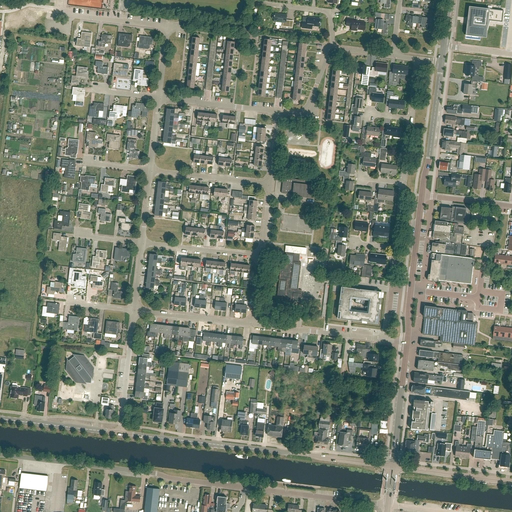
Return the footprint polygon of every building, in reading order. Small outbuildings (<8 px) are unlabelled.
[(390,8),(390,0),(380,0),(380,3),(386,4),(386,8),(390,8)] [(469,7),(466,35),(486,38),(488,21),(502,22),(504,11),(469,7)] [(286,21),(287,15),(275,14),(275,16),(274,15),(274,17),(275,17),(274,22),(283,23),(283,27),(289,27),(290,21),(286,21)] [(417,24),(418,17),(413,16),(413,18),(406,16),(405,21),(408,22),(407,26),(413,27),(413,23),(417,24)] [(320,22),(320,19),(308,17),(307,22),(303,22),(302,28),(312,29),(312,26),(319,27),(320,23),(320,22)] [(418,17),(417,24),(422,25),(421,28),(427,28),(427,25),(427,24),(430,24),(431,19),(424,19),(424,18),(418,17)] [(365,30),(366,23),(356,22),(356,20),(347,19),(346,25),(352,26),(351,30),(357,31),(357,29),(365,30)] [(387,34),(387,24),(384,24),(384,20),(378,20),(377,29),(383,30),(382,34),(387,34)] [(90,48),(92,34),(82,32),(81,36),(81,39),(77,39),(77,47),(90,48)] [(131,43),(132,36),(122,34),(121,41),(119,41),(118,46),(125,47),(125,42),(131,43)] [(111,44),(112,36),(102,35),(101,42),(98,41),(98,47),(105,47),(105,43),(111,44)] [(152,45),(153,38),(140,36),(139,48),(146,49),(146,45),(152,45)] [(108,75),(108,67),(102,67),(103,62),(96,61),(95,67),(98,67),(98,70),(97,70),(98,71),(97,74),(108,75)] [(481,66),(481,62),(472,61),(472,66),(467,66),(466,76),(474,77),(475,66),(481,66)] [(129,65),(114,63),(113,75),(127,77),(129,65)] [(370,72),(369,73),(369,77),(375,77),(375,76),(378,76),(378,71),(386,72),(387,64),(376,63),(376,68),(372,68),(372,72),(370,72)] [(369,79),(369,77),(369,73),(366,73),(367,66),(360,65),(359,74),(363,74),(361,85),(368,86),(369,79)] [(407,75),(408,67),(394,65),(393,72),(390,72),(389,78),(388,85),(396,86),(396,82),(393,81),(394,73),(407,75)] [(71,84),(79,85),(79,81),(82,82),(82,83),(86,83),(87,83),(87,82),(88,75),(87,75),(88,68),(77,67),(76,76),(72,76),(71,84)] [(147,87),(148,79),(142,78),(143,71),(135,69),(133,81),(137,82),(138,82),(137,85),(147,87)] [(477,89),(477,82),(472,81),(471,85),(464,84),(463,94),(471,95),(472,88),(477,89)] [(73,95),(72,101),(76,102),(75,105),(83,106),(85,92),(82,92),(82,91),(81,91),(78,91),(78,88),(73,87),(72,95),(73,95)] [(383,103),(384,95),(376,94),(377,90),(370,89),(369,96),(372,97),(372,101),(383,103)] [(351,112),(358,113),(359,109),(362,109),(363,99),(356,98),(355,105),(352,105),(351,112)] [(389,108),(403,109),(404,102),(389,100),(389,108)] [(90,109),(89,117),(99,118),(102,118),(103,112),(104,104),(94,103),(94,106),(93,106),(93,107),(90,106),(90,109)] [(148,112),(149,105),(136,103),(136,106),(133,106),(131,118),(138,118),(139,111),(148,112)] [(126,117),(127,107),(114,105),(113,108),(113,109),(113,112),(110,112),(109,119),(116,120),(117,117),(120,114),(123,114),(123,117),(126,117)] [(457,108),(458,106),(454,106),(454,107),(451,107),(451,108),(447,108),(446,112),(448,112),(448,113),(456,114),(457,112),(462,113),(462,112),(471,113),(471,107),(462,106),(462,109),(457,108)] [(358,117),(358,113),(351,112),(350,120),(354,120),(353,127),(360,128),(361,118),(358,117)] [(464,123),(464,119),(456,118),(445,117),(445,120),(445,124),(455,125),(455,124),(464,125),(464,123)] [(390,125),(386,125),(385,135),(393,136),(393,137),(400,138),(401,129),(396,128),(396,129),(390,128),(390,125)] [(367,133),(363,133),(363,139),(366,139),(367,135),(379,137),(380,129),(367,127),(367,133)] [(467,139),(468,132),(454,131),(444,129),(443,136),(453,137),(453,134),(460,135),(461,135),(461,138),(467,139)] [(95,136),(96,133),(87,132),(86,140),(90,140),(89,146),(102,148),(103,139),(99,139),(99,140),(96,139),(95,138),(95,136)] [(119,150),(121,136),(107,134),(106,142),(110,142),(109,145),(109,146),(109,149),(119,150)] [(77,154),(79,140),(69,139),(68,146),(69,147),(68,148),(68,149),(66,148),(66,150),(65,150),(65,152),(66,152),(65,156),(70,156),(71,153),(74,154),(77,154)] [(462,155),(463,144),(443,141),(442,149),(447,150),(447,151),(450,151),(450,148),(458,149),(457,154),(462,155)] [(139,159),(140,151),(135,151),(136,143),(128,142),(127,151),(130,151),(129,158),(139,159)] [(492,146),(491,155),(487,154),(486,158),(491,158),(496,159),(498,147),(492,146)] [(370,158),(371,154),(361,152),(360,158),(364,159),(363,166),(375,167),(376,159),(370,158)] [(469,170),(470,156),(460,155),(459,163),(458,163),(458,169),(469,170)] [(65,168),(65,174),(64,178),(75,179),(76,165),(73,165),(73,164),(72,164),(72,165),(69,164),(70,161),(62,160),(61,168),(65,168)] [(450,171),(451,164),(440,162),(439,170),(450,171)] [(344,177),(349,177),(350,173),(354,174),(355,165),(348,164),(348,170),(345,169),(344,172),(339,171),(339,176),(344,177)] [(396,174),(397,166),(382,164),(381,172),(396,174)] [(481,181),(484,181),(486,170),(480,169),(480,175),(475,175),(474,189),(480,189),(481,181)] [(486,170),(484,181),(487,182),(486,190),(493,191),(494,180),(490,180),(491,171),(486,170)] [(459,181),(460,176),(452,175),(451,179),(445,178),(445,180),(444,180),(444,181),(445,181),(444,185),(455,187),(456,181),(459,181)] [(81,190),(82,190),(89,191),(90,186),(89,186),(89,184),(95,185),(96,177),(86,176),(85,179),(85,180),(85,183),(82,182),(81,190)] [(136,191),(136,184),(137,177),(128,176),(126,186),(122,186),(122,192),(130,193),(130,190),(136,191)] [(349,181),(349,177),(344,177),(343,182),(346,182),(345,190),(352,191),(353,182),(349,181)] [(114,187),(115,179),(105,178),(105,181),(104,181),(104,182),(105,182),(104,185),(101,185),(100,192),(108,193),(109,186),(114,187)] [(314,199),(316,186),(315,186),(316,182),(288,179),(283,178),(282,194),(293,195),(292,196),(314,199)] [(384,191),(384,190),(379,190),(378,199),(378,198),(386,199),(385,200),(384,200),(392,201),(393,201),(394,191),(387,191),(386,191),(384,191)] [(367,210),(369,211),(373,211),(374,200),(371,199),(372,193),(359,191),(358,199),(365,200),(365,202),(367,202),(367,205),(368,205),(367,210)] [(249,207),(257,208),(258,201),(255,201),(255,198),(248,197),(248,200),(250,200),(249,206),(245,205),(245,208),(249,208),(249,207)] [(91,220),(92,212),(88,212),(89,205),(80,204),(79,212),(82,212),(81,215),(81,216),(81,219),(91,220)] [(451,221),(450,222),(464,223),(466,209),(452,207),(452,209),(441,207),(440,219),(451,221)] [(111,222),(112,215),(106,214),(106,210),(99,209),(98,214),(101,214),(101,217),(100,218),(101,218),(100,221),(111,222)] [(69,227),(71,213),(60,211),(60,216),(59,216),(58,221),(55,221),(54,229),(62,230),(62,226),(65,226),(65,227),(66,227),(66,226),(69,227)] [(131,231),(132,224),(126,223),(126,219),(119,218),(119,223),(121,224),(121,230),(131,231)] [(388,237),(390,227),(375,225),(376,221),(372,220),(371,232),(374,232),(373,237),(377,237),(377,236),(388,237)] [(434,231),(440,232),(450,233),(451,226),(447,226),(448,223),(435,221),(434,231)] [(368,232),(369,224),(356,222),(355,230),(368,232)] [(451,226),(450,233),(463,235),(464,227),(458,227),(458,224),(448,223),(447,226),(451,226)] [(330,240),(336,241),(342,242),(342,240),(342,237),(347,237),(348,228),(341,227),(340,233),(330,232),(330,240)] [(463,235),(450,233),(440,232),(434,231),(433,238),(440,239),(439,242),(462,245),(463,235)] [(66,252),(67,248),(68,238),(61,237),(61,234),(54,233),(53,240),(60,241),(59,251),(66,252)] [(343,257),(345,256),(346,246),(341,245),(342,242),(336,241),(336,248),(339,248),(338,255),(340,255),(340,256),(341,257),(343,257)] [(461,255),(462,245),(439,242),(439,244),(432,243),(431,252),(453,254),(461,255)] [(306,254),(306,248),(286,246),(285,252),(302,254),(306,254)] [(86,264),(87,249),(77,248),(77,251),(76,251),(77,252),(76,254),(73,254),(72,262),(86,264)] [(128,257),(129,249),(116,248),(114,260),(121,261),(122,256),(128,257)] [(106,259),(107,251),(97,250),(96,253),(96,254),(96,257),(93,257),(92,267),(96,268),(96,265),(99,265),(100,258),(106,259)] [(298,290),(301,263),(299,262),(300,254),(286,253),(284,268),(281,268),(278,296),(285,296),(285,300),(300,302),(302,290),(298,290)] [(474,260),(474,259),(474,258),(432,253),(430,274),(429,274),(428,275),(428,280),(435,281),(438,281),(438,280),(471,284),(474,262),(474,260)] [(501,264),(502,256),(499,255),(499,253),(496,253),(495,255),(494,263),(501,264)] [(358,254),(358,256),(350,255),(349,264),(363,266),(361,277),(365,278),(367,265),(364,265),(365,255),(358,254)] [(385,265),(386,256),(371,254),(370,262),(377,262),(377,264),(385,265)] [(509,256),(509,254),(506,254),(506,256),(502,256),(501,264),(508,265),(509,256)] [(70,268),(69,277),(72,277),(71,283),(75,284),(74,287),(85,288),(86,280),(80,280),(80,276),(82,277),(83,272),(74,271),(74,268),(70,268)] [(103,289),(104,282),(98,281),(98,277),(91,276),(91,281),(93,282),(93,285),(93,288),(103,289)] [(63,283),(55,282),(55,283),(51,282),(50,287),(48,287),(47,294),(54,295),(55,292),(58,292),(58,293),(58,292),(61,293),(63,283)] [(123,299),(124,292),(118,291),(119,283),(112,282),(111,290),(114,291),(113,298),(123,299)] [(380,310),(377,310),(378,304),(380,305),(381,298),(382,292),(366,290),(357,289),(357,290),(356,289),(341,287),(341,288),(341,293),(340,300),(342,300),(342,305),(339,305),(338,312),(337,319),(348,320),(352,321),(362,322),(362,319),(368,320),(367,322),(378,324),(379,317),(380,310)] [(59,314),(60,304),(57,304),(57,303),(56,303),(56,304),(47,303),(46,313),(59,314)] [(425,317),(422,335),(423,335),(440,337),(439,342),(475,346),(478,323),(476,323),(473,322),(466,321),(467,311),(462,310),(458,310),(458,312),(439,309),(439,308),(436,307),(425,306),(424,314),(424,317),(425,317)] [(64,322),(63,327),(63,329),(78,331),(79,317),(69,316),(69,319),(68,319),(69,319),(68,322),(64,322)] [(101,340),(102,334),(97,333),(99,319),(89,318),(89,321),(88,321),(88,322),(89,322),(88,325),(85,325),(84,332),(94,333),(93,339),(101,340)] [(119,335),(121,323),(107,321),(106,333),(119,335)] [(155,337),(157,324),(151,324),(150,327),(150,331),(148,331),(147,336),(155,337)] [(511,328),(494,327),(493,338),(493,340),(511,342),(511,328)] [(190,328),(184,328),(183,340),(194,342),(194,337),(195,337),(196,330),(190,330),(190,328)] [(257,349),(259,336),(253,336),(253,340),(250,340),(249,348),(257,349)] [(298,341),(292,340),(291,353),(299,354),(299,349),(297,349),(298,341)] [(441,345),(442,342),(421,340),(420,346),(435,348),(435,344),(441,345)] [(320,352),(319,360),(325,361),(326,355),(330,355),(332,345),(324,344),(323,352),(320,352)] [(309,366),(309,362),(311,345),(310,345),(310,346),(304,345),(303,354),(308,354),(307,357),(306,357),(303,359),(307,365),(309,366)] [(312,346),(312,345),(311,345),(309,362),(310,362),(314,359),(316,359),(318,347),(312,346)] [(359,345),(358,345),(357,346),(357,347),(356,356),(369,357),(368,361),(377,362),(378,355),(370,354),(370,350),(365,349),(365,345),(359,345)] [(439,353),(431,352),(431,351),(420,350),(419,356),(430,358),(430,357),(438,358),(438,361),(462,364),(463,355),(439,352),(439,353)] [(139,363),(152,365),(152,362),(147,362),(148,359),(150,359),(150,355),(143,354),(142,358),(140,358),(139,363)] [(94,369),(84,356),(75,355),(75,356),(69,361),(67,361),(66,370),(76,383),(85,384),(86,383),(91,384),(92,378),(93,378),(94,369)] [(462,372),(462,365),(438,362),(418,360),(417,369),(433,371),(433,367),(437,368),(437,366),(447,367),(448,370),(462,372)] [(167,384),(187,387),(190,364),(170,362),(167,384)] [(290,363),(289,371),(298,372),(299,367),(294,366),(295,363),(290,363)] [(376,377),(377,369),(373,369),(373,365),(363,364),(362,371),(368,372),(367,376),(376,377)] [(226,365),(225,377),(241,379),(242,367),(226,365)] [(446,382),(447,377),(443,376),(414,373),(413,382),(427,384),(427,380),(446,382)] [(425,387),(413,385),(412,393),(416,393),(416,394),(419,394),(419,395),(447,398),(448,389),(425,386),(425,387)] [(27,396),(28,389),(12,387),(11,398),(13,398),(14,399),(16,399),(17,398),(18,398),(18,395),(27,396)] [(455,390),(448,389),(447,398),(448,398),(454,399),(455,390)] [(461,400),(462,391),(460,391),(455,390),(454,399),(461,400)] [(146,392),(144,392),(136,391),(135,397),(143,398),(143,399),(148,400),(148,399),(148,396),(146,396),(146,392)] [(470,392),(462,391),(461,400),(469,401),(470,392)] [(35,399),(34,405),(37,406),(37,411),(38,411),(40,412),(40,411),(44,411),(45,403),(45,397),(42,397),(41,400),(35,399)] [(413,419),(415,419),(415,422),(413,421),(412,421),(412,422),(414,422),(414,425),(412,425),(411,425),(411,426),(410,429),(411,429),(422,430),(422,429),(426,430),(428,408),(429,408),(429,412),(432,412),(433,402),(431,402),(431,404),(428,404),(429,401),(425,401),(425,400),(424,400),(422,400),(420,399),(419,399),(417,399),(415,399),(414,399),(414,402),(414,404),(413,406),(413,407),(417,407),(416,410),(413,410),(413,409),(412,419),(413,419)] [(162,409),(163,404),(157,403),(156,408),(155,408),(153,421),(154,421),(154,422),(158,423),(158,422),(162,422),(163,409),(162,409)] [(267,415),(267,409),(263,409),(263,403),(258,403),(256,414),(267,415)] [(113,410),(114,406),(110,406),(110,410),(107,410),(106,418),(112,419),(113,410)] [(176,424),(176,421),(180,422),(180,420),(181,411),(175,410),(174,414),(170,413),(169,423),(176,424)] [(193,427),(194,413),(191,413),(190,419),(187,419),(187,420),(186,420),(186,423),(187,423),(186,427),(193,427)] [(194,413),(193,427),(199,428),(199,424),(200,425),(201,422),(200,421),(200,420),(197,420),(198,414),(194,413)] [(207,416),(204,416),(204,422),(207,422),(208,422),(207,429),(209,429),(209,431),(213,431),(214,423),(215,417),(214,417),(211,417),(211,416),(209,416),(209,417),(207,416)] [(281,437),(284,417),(277,417),(276,426),(271,425),(271,424),(269,423),(267,435),(281,437)] [(330,419),(321,418),(320,421),(319,427),(319,432),(314,432),(314,437),(316,437),(316,443),(328,445),(328,438),(329,430),(330,422),(330,419)] [(231,428),(232,421),(222,420),(221,431),(230,432),(230,428),(231,428)] [(246,426),(246,421),(240,420),(239,424),(241,424),(241,429),(242,429),(241,434),(247,435),(249,426),(246,426)] [(475,442),(473,458),(481,459),(484,459),(491,460),(491,459),(501,460),(502,454),(503,442),(504,432),(494,430),(494,435),(487,434),(486,444),(483,444),(485,421),(478,420),(477,424),(477,427),(475,442)] [(256,431),(256,436),(263,437),(264,432),(265,423),(257,422),(256,431)] [(370,439),(371,430),(359,428),(358,437),(357,437),(356,448),(369,450),(370,439)] [(352,436),(353,430),(347,430),(347,433),(340,432),(339,445),(347,446),(349,436),(352,436)] [(504,430),(504,432),(503,442),(502,454),(501,460),(501,461),(500,460),(500,465),(500,466),(509,467),(511,443),(510,443),(511,431),(504,430)] [(425,437),(418,436),(417,440),(419,440),(424,441),(424,442),(428,443),(429,435),(425,435),(425,437)] [(462,458),(463,447),(458,446),(459,442),(455,442),(455,446),(456,446),(455,457),(461,457),(460,458),(462,458)] [(437,450),(436,450),(436,455),(445,456),(445,451),(451,452),(452,444),(445,443),(445,444),(438,444),(437,450)] [(463,447),(462,458),(465,459),(465,458),(469,458),(470,448),(471,448),(472,445),(467,444),(467,447),(463,447)] [(418,452),(418,448),(405,446),(405,452),(407,452),(407,454),(407,455),(411,455),(411,452),(414,453),(414,452),(418,452)] [(47,490),(48,475),(21,472),(20,487),(47,490)] [(74,497),(77,497),(78,490),(77,490),(78,480),(72,480),(71,488),(69,488),(67,502),(73,502),(73,500),(74,497)] [(104,496),(105,490),(101,489),(102,483),(95,482),(94,495),(104,496)] [(129,491),(126,491),(125,500),(140,502),(140,497),(135,496),(136,486),(130,486),(130,487),(129,487),(129,491)] [(157,511),(160,489),(147,488),(144,511),(124,511),(125,510),(114,509),(113,511),(157,511)] [(210,498),(210,495),(206,495),(205,497),(204,497),(203,506),(202,506),(201,511),(206,511),(207,507),(210,507),(211,498),(210,498)] [(216,511),(214,511),(213,511),(227,511),(227,510),(227,508),(229,508),(229,504),(226,504),(227,498),(217,497),(216,511)]
